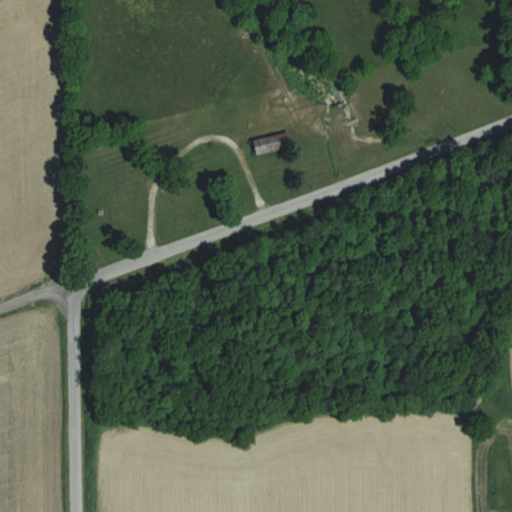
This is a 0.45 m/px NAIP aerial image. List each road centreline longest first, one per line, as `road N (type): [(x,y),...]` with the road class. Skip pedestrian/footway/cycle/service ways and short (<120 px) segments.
road 1 (residential): [(54,300),(511,127)]
road 2 (residential): [(140,268),(136,191),(177,156),(214,154),(248,227)]
road 3 (residential): [(70,511),(54,300)]
